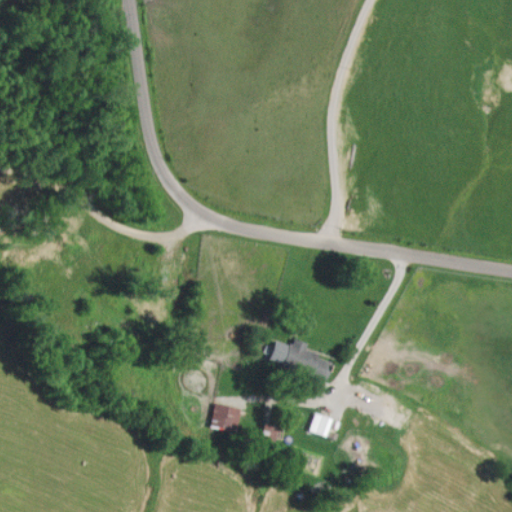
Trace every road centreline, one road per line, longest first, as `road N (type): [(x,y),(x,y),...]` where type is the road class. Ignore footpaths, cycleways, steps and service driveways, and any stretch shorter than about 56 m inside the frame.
road 1 (tertiary): [(511,271),(201,215),(163,175),(128,0)]
road 2 (residential): [(201,215),(174,236),(135,234),(66,190),(0,169)]
